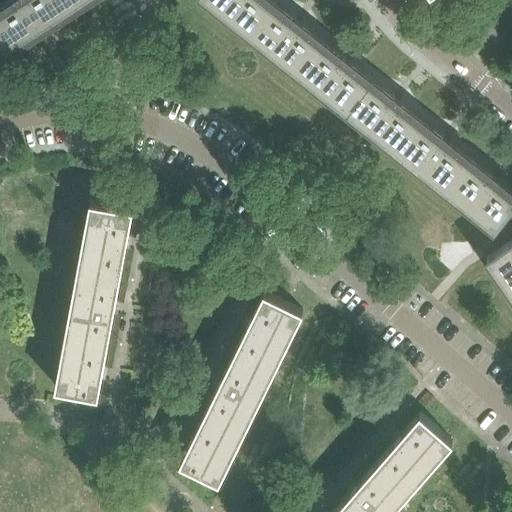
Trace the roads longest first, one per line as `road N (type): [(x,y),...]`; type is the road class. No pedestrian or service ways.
road 1 (residential): [(511,415),(197,143),(162,127),(90,114),(0,126)]
road 2 (residential): [(511,111),(382,0)]
